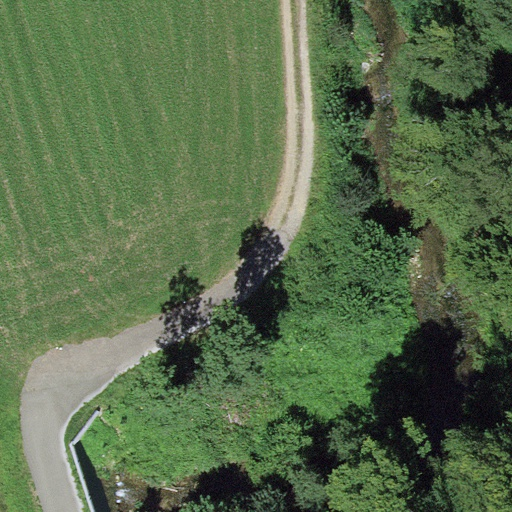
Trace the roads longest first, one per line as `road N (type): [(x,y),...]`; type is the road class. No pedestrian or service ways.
road 1 (track): [(60,511),(35,445),(98,360),(203,326),(267,282),(299,231),(298,120)]
road 2 (track): [(290,0),(298,120)]
